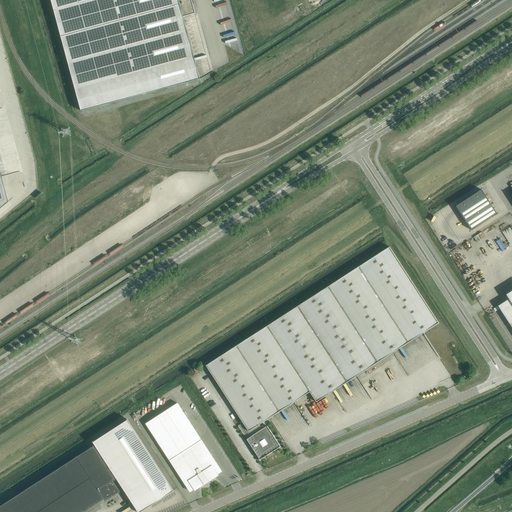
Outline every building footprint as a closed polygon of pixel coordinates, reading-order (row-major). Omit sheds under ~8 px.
[(51,0),(81,111),(200,79),(183,17),(195,13),(191,0),(51,0)] [(497,214),(481,189),(456,206),(472,230),(497,214)] [(316,402),(439,323),(389,247),(206,365),(243,423),(238,426),(244,435),(244,434),(247,439),(246,439),(250,445),(252,449),(253,449),(260,460),(280,446),(267,426),(262,429),(259,425),(310,392),(316,402)] [(511,290),(506,294),(509,299),(498,306),(511,327),(511,290)] [(177,403),(146,423),(169,460),(185,483),(189,481),(195,490),(204,484),(205,483),(206,484),(207,484),(208,483),(208,482),(209,481),(218,475),(212,466),(216,463),(201,440),(177,403)] [(93,442),(95,445),(0,506),(0,511),(83,511),(104,499),(105,501),(120,491),(113,481),(115,480),(115,479),(117,478),(138,511),(140,511),(173,490),(128,419),(93,442)]
